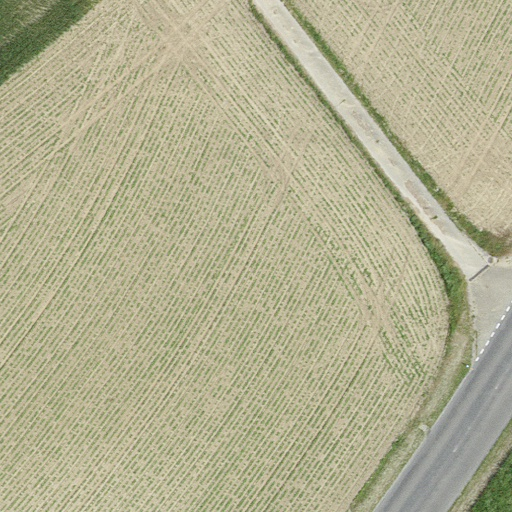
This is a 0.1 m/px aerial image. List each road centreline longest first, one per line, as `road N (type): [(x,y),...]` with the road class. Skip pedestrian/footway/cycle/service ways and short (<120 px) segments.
road 1 (track): [(250,0),(511,334)]
road 2 (tertiary): [(511,349),(404,511)]
